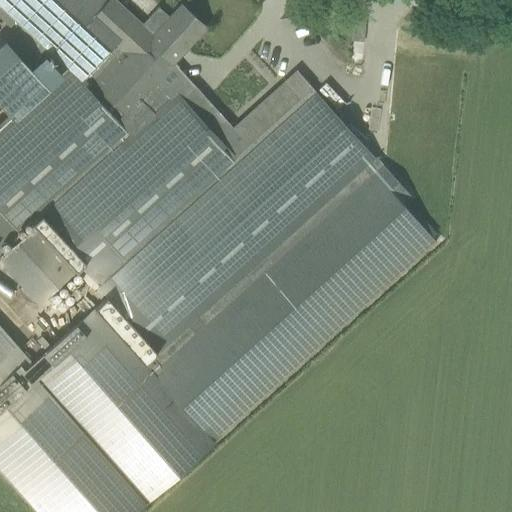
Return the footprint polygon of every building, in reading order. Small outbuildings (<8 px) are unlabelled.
[(0,0),(0,1),(24,23),(24,24),(67,63),(76,71),(130,133),(172,96),(171,95),(156,81),(204,28),(180,6),(169,19),(158,9),(142,26),(114,0),(0,0)] [(351,18),(350,41),(362,42),(364,19),(351,18)] [(334,21),(333,27),(345,29),(346,22),(334,21)] [(24,24),(0,45),(0,122),(67,63),(61,58),(24,24)] [(0,122),(0,242),(35,212),(38,215),(130,133),(76,71),(67,63),(0,122)] [(194,88),(180,101),(232,158),(298,98),(283,82),(231,129),(194,88)] [(94,281),(89,285),(102,300),(95,306),(144,362),(151,356),(159,365),(320,221),(313,213),(374,157),(310,87),(298,98),(232,158),(94,281)] [(35,212),(0,242),(0,262),(37,305),(76,271),(89,285),(94,281),(232,158),(180,101),(173,93),(171,95),(172,96),(130,133),(38,215),(35,212)] [(159,365),(152,371),(213,441),(435,241),(400,203),(410,195),(383,165),(320,221),(159,365)] [(0,472),(35,511),(137,511),(215,443),(213,441),(152,371),(159,365),(151,356),(144,362),(95,306),(46,350),(31,362),(0,326),(0,472)]
